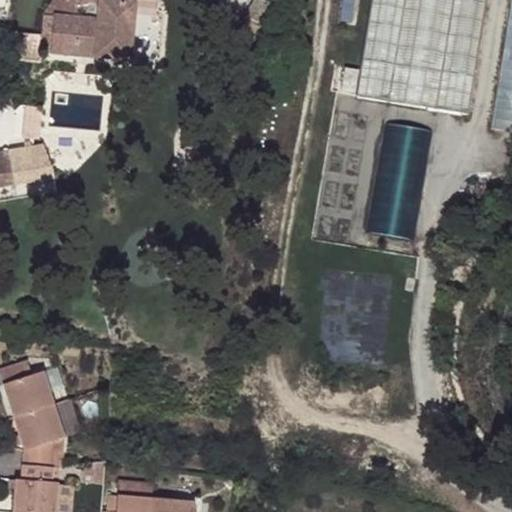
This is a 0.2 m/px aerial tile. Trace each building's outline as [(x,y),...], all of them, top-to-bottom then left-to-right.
[(131,2),(106,0),(105,0),(51,0),(41,17),(51,17),(47,53),(126,60),(131,2)] [(471,110),(486,0),(375,0),(362,95),(471,110)] [(511,127),(511,25),(500,126),(511,127)] [(374,230),(417,236),(434,126),(390,120),(374,230)] [(0,150),(0,174),(26,171),(21,147),(0,150)] [(11,417),(57,403),(47,370),(32,374),(27,359),(0,366),(0,383),(0,384),(11,417)] [(21,463),(54,468),(56,436),(66,433),(57,403),(11,417),(21,449),(21,463)] [(12,511),(21,511),(56,511),(59,481),(53,481),(54,468),(21,463),(20,478),(15,477),(12,511)] [(150,511),(151,496),(116,492),(114,511),(101,510),(100,511),(150,511)] [(186,511),(187,500),(151,496),(150,511),(186,511)]
